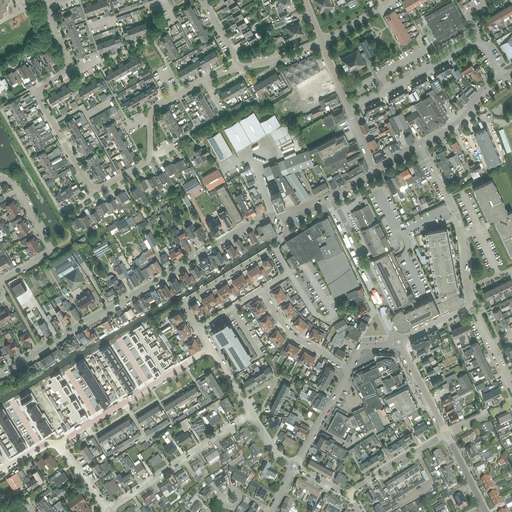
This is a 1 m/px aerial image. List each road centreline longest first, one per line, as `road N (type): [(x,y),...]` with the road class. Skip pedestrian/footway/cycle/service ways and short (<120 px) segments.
road 1 (tertiary): [(0,377),(247,225),(284,212)]
road 2 (residential): [(93,192),(38,98),(67,68),(47,5)]
road 3 (residential): [(108,510),(251,413)]
road 4 (tertiary): [(326,199),(398,342)]
road 5 (tertiary): [(468,287),(459,222),(418,146)]
road 6 (residential): [(347,108),(480,42)]
road 7 (residential): [(0,281),(50,248),(18,189),(0,178)]
road 8 (residential): [(197,327),(181,304),(275,246)]
road 9 (residential): [(149,155),(219,121),(203,80)]
road 10 (unclassified): [(348,370),(292,334),(261,290)]
